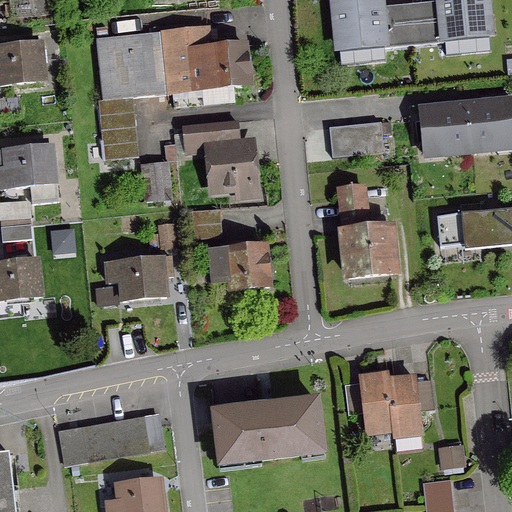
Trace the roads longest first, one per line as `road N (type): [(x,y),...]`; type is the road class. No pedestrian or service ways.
road 1 (residential): [(277,0),(311,345)]
road 2 (residential): [(482,318),(498,511)]
road 3 (residential): [(0,406),(177,369)]
road 4 (residential): [(311,345),(482,318)]
road 5 (residential): [(177,369),(192,511)]
road 6 (residential): [(177,369),(311,345)]
